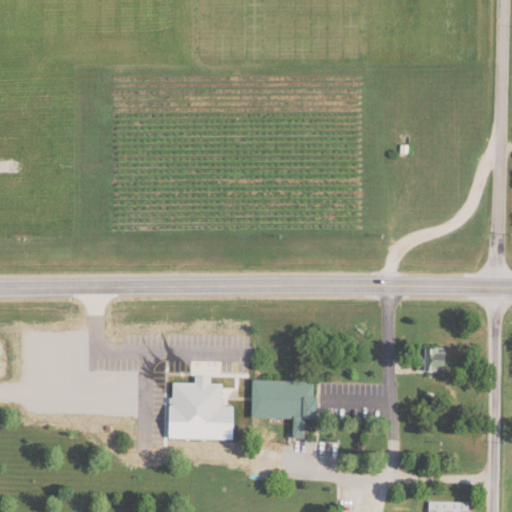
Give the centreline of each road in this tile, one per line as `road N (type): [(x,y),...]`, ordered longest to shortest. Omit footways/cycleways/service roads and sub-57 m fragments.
road 1 (residential): [(492,511),(502,0)]
road 2 (tertiary): [(0,287),(511,291)]
